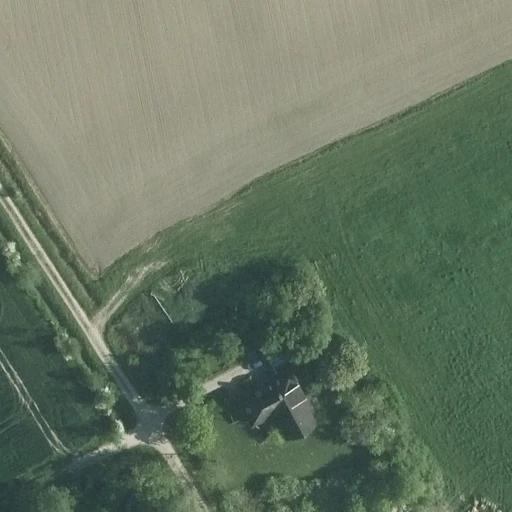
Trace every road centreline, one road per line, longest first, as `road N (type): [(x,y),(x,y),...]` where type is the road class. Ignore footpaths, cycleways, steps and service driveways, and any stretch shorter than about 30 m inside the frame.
road 1 (track): [(0,201),(115,382)]
road 2 (residential): [(196,511),(115,382)]
